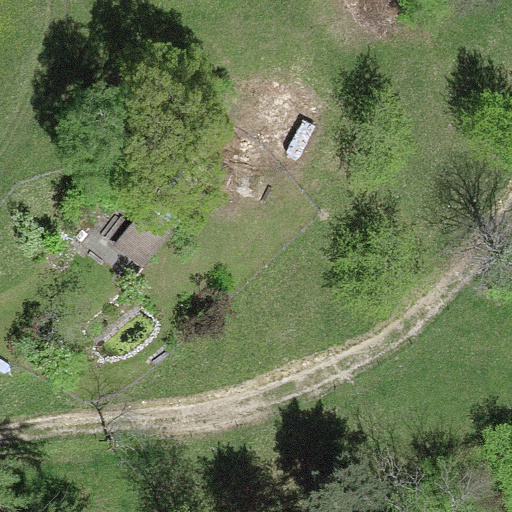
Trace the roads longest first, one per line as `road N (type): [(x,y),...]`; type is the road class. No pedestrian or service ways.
road 1 (track): [(511,214),(443,307),(364,367),(265,407),(146,430),(0,438)]
road 2 (track): [(63,0),(44,86),(0,168)]
